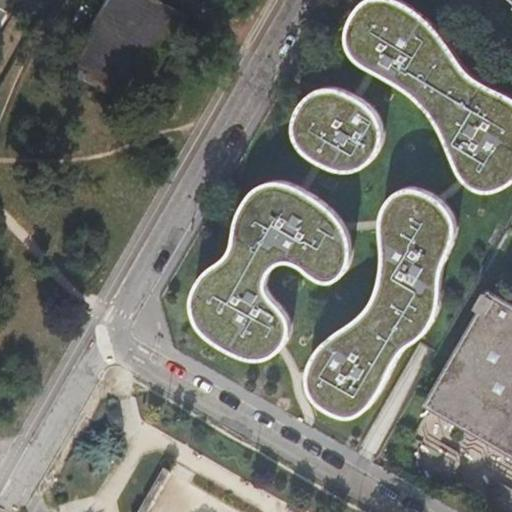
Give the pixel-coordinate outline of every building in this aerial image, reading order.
[(101,0),(62,69),(145,116),(165,80),(153,73),(185,16),(156,0),(101,0)] [(408,88),(425,103),(439,121),(448,139),(455,157),(464,175),(473,185),(485,191),(500,192),(511,185),(511,92),(505,89),(485,79),(469,65),(454,43),(434,17),(418,5),(408,0),(366,0),(364,2),(355,14),(349,29),(350,43),(356,57),(369,66),(389,77),(408,88)] [(328,166),(341,171),(357,172),(372,166),(384,152),(389,136),(386,120),(378,107),(368,98),(359,93),(347,88),(336,85),(324,87),(313,92),(303,104),(297,115),(296,127),(298,140),(305,150),(316,159),(328,166)] [(283,263),(296,263),(310,272),(324,282),(337,282),(347,276),(355,264),(357,248),(354,233),(345,216),(331,202),(314,191),(297,183),(284,180),(273,181),(260,185),(250,195),(242,209),(237,226),(235,240),(230,252),(215,265),(203,276),(195,290),(193,306),(197,320),(205,333),(219,344),(238,355),(254,360),(270,359),(284,352),(292,339),(295,327),(293,317),(286,307),(276,297),(271,287),(272,279),(274,271),(283,263)] [(454,207),(444,197),(429,189),(412,187),(400,192),(390,202),(384,218),(385,236),(386,257),(384,277),(378,296),(363,316),(345,328),(328,341),(318,353),(311,368),(310,383),(313,394),(322,405),(336,414),(349,418),(362,416),(374,408),(387,391),(396,374),(402,362),(409,351),(420,343),(432,334),(440,322),(445,307),(447,292),(448,274),(450,263),(456,249),(461,233),(460,219),(454,207)] [(484,311),(493,296),(485,291),(476,305),(484,311)] [(511,308),(493,298),(438,394),(511,437),(511,308)] [(148,511),(171,474),(164,470),(138,511),(148,511)]
